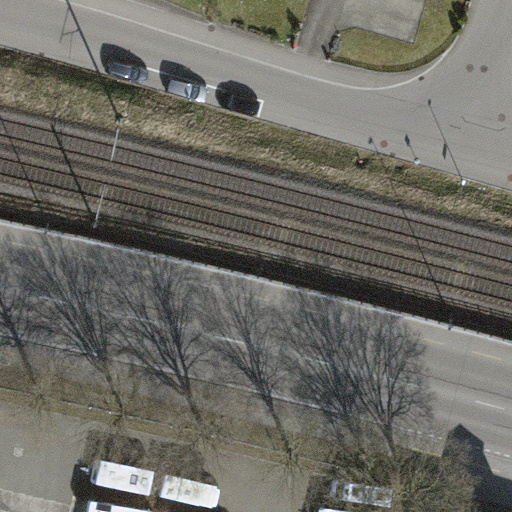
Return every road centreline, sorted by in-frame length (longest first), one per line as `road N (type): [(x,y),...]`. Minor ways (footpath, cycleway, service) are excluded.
road 1 (primary): [(0,296),(511,415)]
road 2 (residential): [(0,13),(458,145)]
road 3 (residential): [(458,145),(506,0)]
